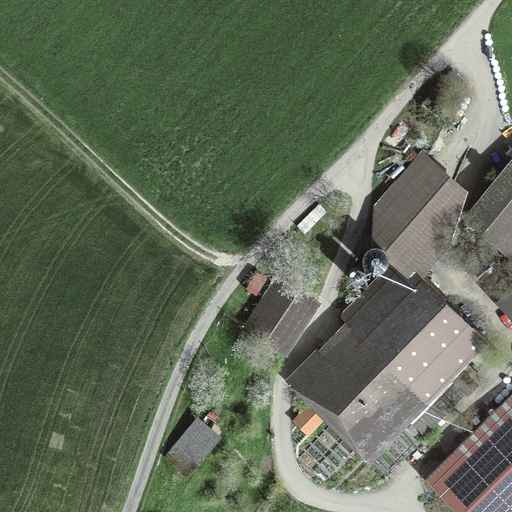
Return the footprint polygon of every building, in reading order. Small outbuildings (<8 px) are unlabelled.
[(377,212),(377,237),(401,261),(416,255),(438,234),(453,185),(423,159),(377,212)] [(511,242),(511,163),(469,216),(507,248),(511,242)] [(477,271),(496,253),(483,241),(465,258),(477,271)] [(328,361),(309,380),(311,381),(371,441),(402,410),(426,434),(477,382),(468,373),(492,348),(419,275),(405,278),(361,322),(358,318),(321,354),(328,361)] [(250,325),(284,347),(313,302),(280,280),(250,325)] [(511,511),(511,396),(429,478),(462,511),(511,511)] [(293,426),(302,435),(312,424),(303,415),(293,426)] [(198,418),(166,457),(185,473),(218,434),(198,418)]
